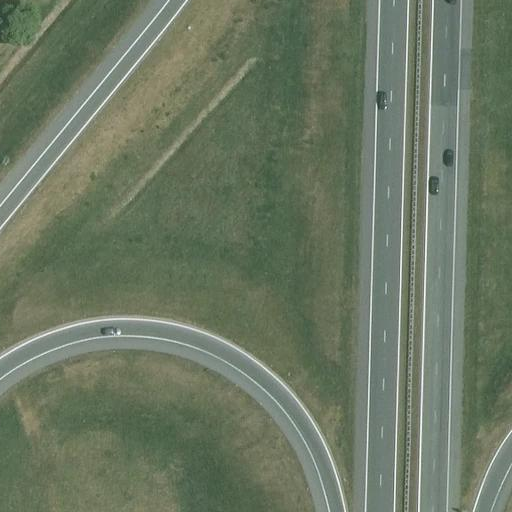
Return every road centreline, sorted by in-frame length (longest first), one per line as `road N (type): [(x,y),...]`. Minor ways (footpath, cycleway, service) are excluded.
road 1 (motorway): [(434,511),(450,0)]
road 2 (motorway): [(394,0),(380,511)]
road 3 (motorway): [(0,373),(35,351),(89,334),(150,334),(213,351),(288,410),(332,511)]
road 4 (motorway): [(175,0),(0,213)]
